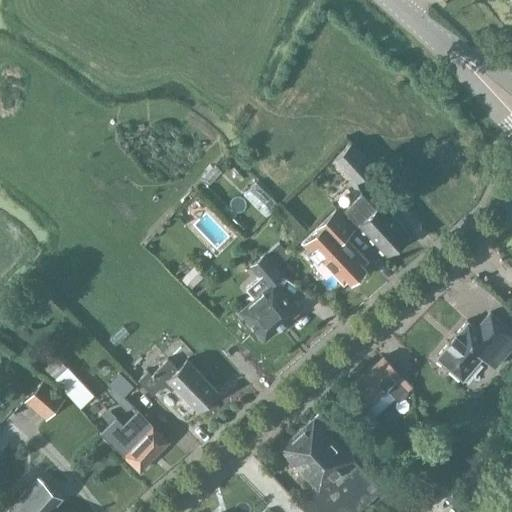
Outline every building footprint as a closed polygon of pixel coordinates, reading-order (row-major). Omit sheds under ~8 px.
[(372,167),(351,143),(334,158),(356,182),(372,167)] [(244,194),(267,216),(279,204),(256,182),(244,194)] [(356,227),(359,224),(387,254),(409,234),(381,204),(377,208),(376,207),(375,208),(362,194),(342,212),(356,227)] [(316,227),(318,229),(304,242),(310,248),(306,251),(316,262),(320,258),(343,283),(347,278),(350,281),(365,267),(362,264),(367,259),(344,236),(353,227),(335,209),(316,227)] [(282,274),(265,253),(250,266),(267,286),(239,310),(263,339),(297,311),(273,282),(282,274)] [(482,356),(494,367),(511,345),(511,331),(490,312),(476,328),(466,320),(435,356),(462,379),(482,356)] [(354,383),(371,401),(379,411),(393,398),(392,398),(407,384),(399,375),(382,357),(354,383)] [(197,410),(217,391),(186,360),(177,369),(167,358),(151,374),(147,370),(137,380),(152,394),(167,379),(197,410)] [(65,367),(51,379),(79,408),(93,397),(65,367)] [(63,399),(41,381),(23,402),(45,421),(63,399)] [(319,411),(279,448),(314,487),(298,503),(306,511),(354,511),(380,488),(322,425),(327,420),(319,411)] [(139,471),(168,441),(144,417),(126,435),(119,429),(123,425),(115,418),(100,433),(114,449),(115,448),(139,471)] [(48,511),(61,497),(37,477),(6,511),(48,511)]
